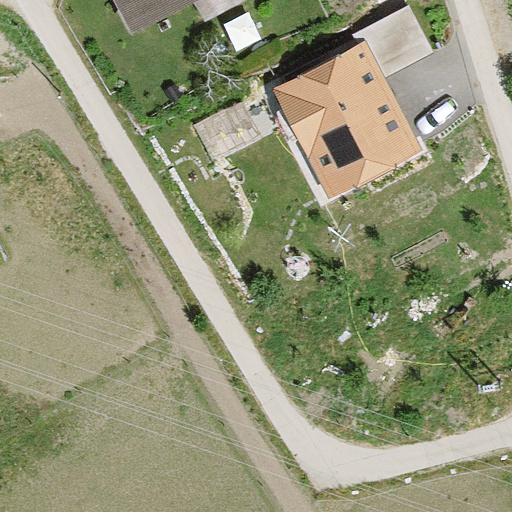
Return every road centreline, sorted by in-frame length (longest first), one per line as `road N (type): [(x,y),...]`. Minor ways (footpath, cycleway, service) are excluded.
road 1 (residential): [(511,437),(368,469),(314,461),(33,0)]
road 2 (residential): [(467,0),(511,138)]
